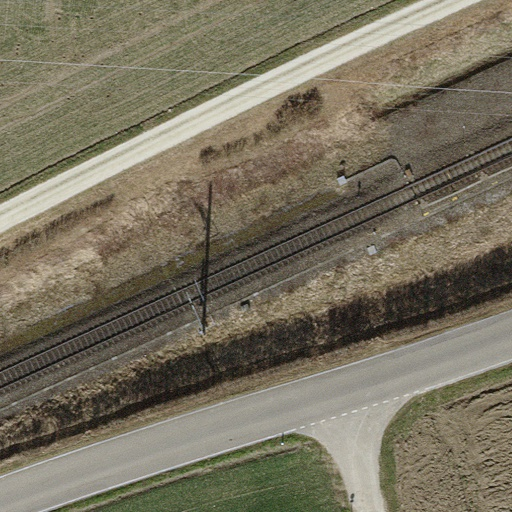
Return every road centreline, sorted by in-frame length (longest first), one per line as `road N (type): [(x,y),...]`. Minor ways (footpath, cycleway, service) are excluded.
road 1 (tertiary): [(511,333),(0,500)]
road 2 (track): [(0,224),(463,0)]
road 3 (track): [(375,511),(350,388)]
